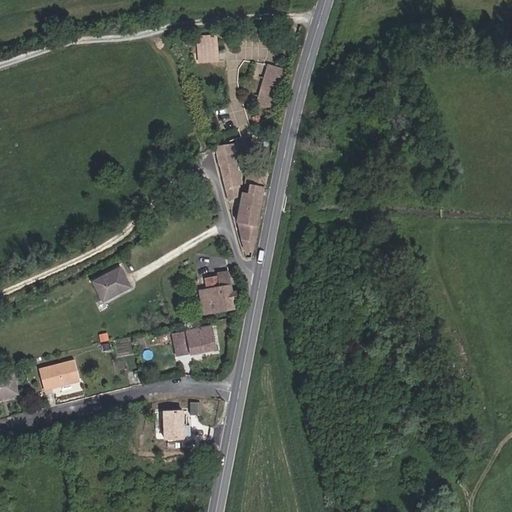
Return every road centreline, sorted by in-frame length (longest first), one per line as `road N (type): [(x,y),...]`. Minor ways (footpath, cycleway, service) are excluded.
road 1 (primary): [(329,0),(263,280)]
road 2 (primary): [(263,280),(215,511)]
road 3 (unclassified): [(263,280),(236,257),(204,142)]
road 4 (track): [(204,142),(191,93),(154,28)]
